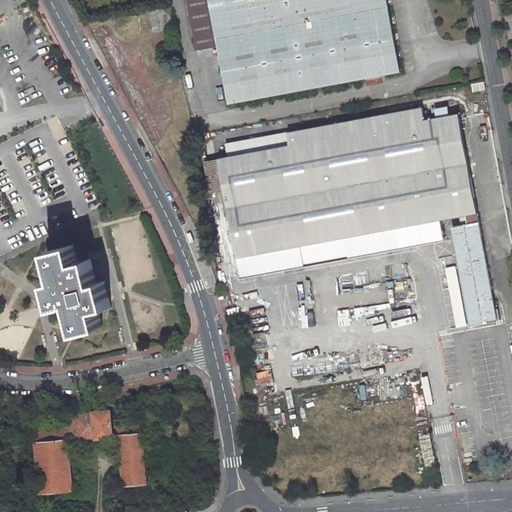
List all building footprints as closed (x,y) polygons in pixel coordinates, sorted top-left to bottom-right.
[(209,0),(190,0),(198,44),(217,41),(209,0)] [(389,0),(212,0),(230,100),(402,69),(389,0)] [(485,78),(471,81),(473,89),(486,86),(485,78)] [(373,229),(461,213),(468,211),(479,209),(460,111),(398,122),(396,110),(229,141),(231,154),(222,155),(222,157),(228,187),(241,263),(251,261),(249,252),(274,247),(327,238),(331,259),(377,251),(373,229)] [(209,160),(214,189),(228,187),(222,157),(209,160)] [(497,307),(481,220),(470,221),(468,211),(461,213),(463,222),(454,224),(472,323),(496,319),(494,310),(498,309),(497,307)] [(73,246),(49,252),(57,282),(49,284),(55,308),(70,305),(78,332),(103,326),(98,311),(111,307),(104,282),(97,284),(91,260),(77,263),(73,246)] [(274,247),(249,252),(251,261),(276,257),(274,247)] [(494,310),(496,319),(502,318),(501,306),(497,307),(498,309),(494,310)] [(112,406),(66,410),(67,416),(36,419),(42,488),(73,486),(69,436),(123,432),(143,430),(142,419),(114,421),(112,406)] [(148,479),(143,430),(123,432),(127,481),(128,481),(146,479),(148,479)] [(128,489),(147,487),(146,479),(128,481),(128,489)]
